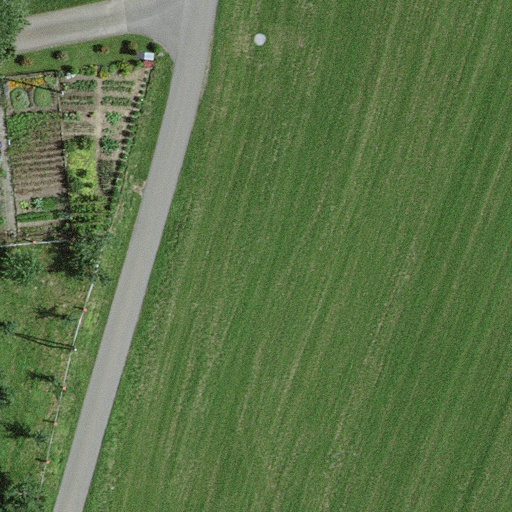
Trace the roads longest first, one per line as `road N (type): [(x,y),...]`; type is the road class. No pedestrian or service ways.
road 1 (residential): [(69,511),(180,137),(205,0)]
road 2 (track): [(0,44),(202,15)]
